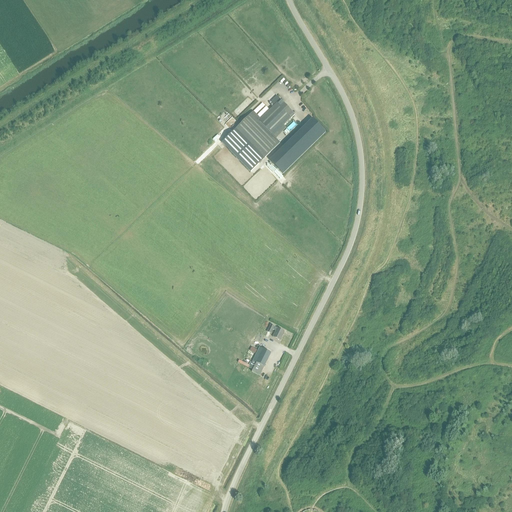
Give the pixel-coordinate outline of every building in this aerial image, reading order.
[(286,89),(291,85),(282,76),(278,80),(286,89)] [(280,143),(273,136),(295,115),(280,100),(258,121),(251,114),(236,129),(265,158),(280,143)] [(226,123),(230,127),(237,120),(233,116),(226,123)] [(312,119),(269,161),(283,174),(326,132),(312,119)] [(284,132),(287,135),(296,126),(293,123),(284,132)] [(265,158),(236,129),(231,133),(222,143),(250,172),(261,162),(265,158)] [(273,337),(280,341),(284,332),(271,325),(267,332),(271,334),(273,329),(276,330),(273,337)] [(271,353),(260,347),(249,368),(253,370),(252,372),(260,376),(271,353)] [(246,353),(241,363),(247,367),(253,356),(246,353)]
